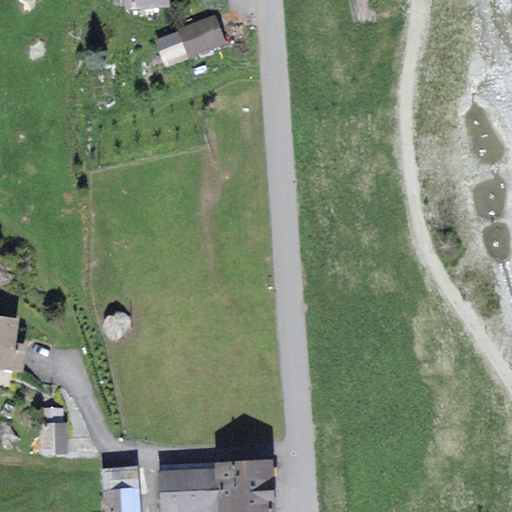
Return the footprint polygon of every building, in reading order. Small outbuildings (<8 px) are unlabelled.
[(184,30),(193,55),(226,43),(216,18),(184,30)] [(13,344),(16,319),(0,317),(0,366),(21,369),(24,345),(13,344)] [(70,424),(44,424),(45,455),(70,455),(70,424)] [(220,472),(167,475),(169,508),(222,505),(222,511),(275,511),(272,461),(220,464),(220,472)] [(139,511),(139,508),(136,469),(105,471),(108,511),(139,511)]
